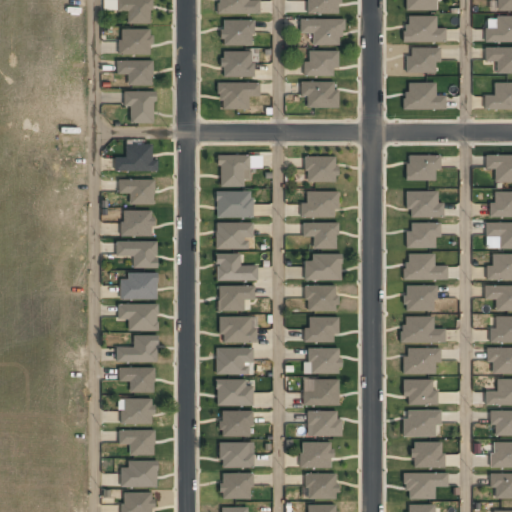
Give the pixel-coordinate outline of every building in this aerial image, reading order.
[(150,0),(115,0),(115,13),(125,13),(125,23),(150,23),(150,0)] [(218,0),(218,14),(257,14),(257,0),(218,0)] [(307,0),(307,13),(339,13),(339,0),(307,0)] [(405,0),(405,9),(435,9),(435,0),(405,0)] [(444,41),(444,28),(435,28),(435,15),(402,15),(402,41),(444,41)] [(511,16),(484,17),(485,43),(511,42),(511,16)] [(312,46),(341,46),(341,19),(298,19),(298,33),(312,33),(312,46)] [(221,20),(221,45),(252,45),(252,20),(221,20)] [(117,54),(149,54),(149,29),(117,29),(117,54)] [(405,73),(437,73),(437,47),(405,47),(405,73)] [(511,47),(484,47),(484,62),(496,62),(495,73),(511,73),(511,47)] [(336,51),(304,51),(304,76),(336,76),(336,51)] [(251,52),(220,52),(220,77),(251,77),(251,52)] [(152,61),(115,61),(115,75),(126,75),(126,85),(152,85),(152,61)] [(301,108),(336,108),(336,82),(301,82),(301,108)] [(511,109),(511,82),(493,83),(493,95),(483,96),(484,110),(511,109)] [(247,109),(247,96),(257,96),(257,83),(218,83),(218,109),(247,109)] [(443,110),(443,95),(433,95),(433,83),(402,83),(402,110),(443,110)] [(122,91),(122,108),(128,108),(128,123),(153,123),(153,91),(122,91)] [(113,171),(153,171),(153,145),(124,145),(124,157),(113,157),(113,171)] [(218,186),(247,186),(247,155),(218,156),(218,186)] [(437,155),(405,155),(405,181),(437,181),(437,155)] [(484,170),(493,170),(493,183),(511,183),(511,155),(484,155),(484,170)] [(336,181),(336,157),(303,157),(303,181),(336,181)] [(153,180),(117,180),(117,194),(128,194),(128,204),(153,204),(153,180)] [(336,217),(336,191),(304,191),(304,204),(299,204),(299,217),(336,217)] [(440,218),(440,191),(405,191),(405,218),(440,218)] [(216,218),(250,218),(250,192),(216,192),(216,218)] [(487,202),(487,217),(511,217),(511,192),(493,192),(493,202),(487,202)] [(150,211),(120,211),(120,236),(150,236),(150,211)] [(497,249),(511,249),(511,223),(484,223),(484,237),(497,237),(497,249)] [(215,249),(243,249),(243,238),(251,238),(251,224),(215,224),(215,249)] [(301,238),(312,238),(312,249),(336,249),(336,224),(301,224),(301,238)] [(405,224),(405,248),(437,248),(437,224),(405,224)] [(131,268),(156,268),(156,242),(114,242),(114,257),(131,257),(131,268)] [(432,254),(403,254),(403,280),(446,280),(446,266),(432,266),(432,254)] [(215,281),(255,281),(255,266),(238,266),(238,255),(215,255),(215,281)] [(339,255),(311,255),(311,261),(303,261),(303,280),(339,280),(339,255)] [(485,265),(485,280),(511,280),(511,255),(490,255),(490,265),(485,265)] [(118,300),(155,300),(155,274),(118,274),(118,300)] [(304,286),(304,311),(336,311),(335,286),(304,286)] [(511,311),(511,286),(483,286),(483,300),(494,300),(494,311),(511,311)] [(252,300),(252,287),(217,288),(218,311),(242,311),(242,300),(252,300)] [(432,287),(403,287),(403,310),(432,310),(432,287)] [(117,320),(127,320),(127,331),(156,331),(156,305),(117,305),(117,320)] [(432,317),(401,317),(401,343),(444,342),(444,329),(433,329),(432,317)] [(218,318),(218,343),(254,343),(254,318),(218,318)] [(336,318),(304,318),(304,342),(336,342),(336,318)] [(489,328),(489,342),(511,342),(511,318),(495,318),(495,328),(489,328)] [(115,362),(156,362),(156,336),(132,336),(132,346),(115,346),(115,362)] [(491,374),(511,374),(511,347),(485,348),(485,362),(491,362),(491,374)] [(245,364),(251,364),(251,348),(214,349),(214,375),(245,374),(245,364)] [(404,375),(434,374),(434,363),(440,362),(439,348),(403,349),(404,375)] [(308,372),(337,372),(337,350),(308,350),(308,372)] [(153,367),(117,367),(117,382),(128,382),(128,393),(153,393),(153,367)] [(511,378),(495,379),(496,391),(484,392),(484,405),(511,405),(511,378)] [(338,380),(303,379),(302,405),(338,406),(338,380)] [(401,397),(407,397),(407,404),(436,405),(437,390),(432,390),(432,380),(402,379),(401,397)] [(251,387),(244,387),(244,380),(215,380),(215,406),(251,406),(251,387)] [(117,399),(117,424),(151,424),(151,399),(117,399)] [(434,437),(434,425),(440,425),(440,410),(406,410),(406,419),(402,419),(402,437),(434,437)] [(511,436),(511,410),(488,411),(488,425),(494,425),(494,436),(511,436)] [(219,436),(251,436),(251,411),(219,411),(219,436)] [(337,413),(312,413),(312,435),(337,435),(337,413)] [(153,431),(117,431),(117,444),(128,444),(128,455),(153,455),(153,431)] [(490,468),(511,467),(511,442),(490,443),(490,468)] [(251,452),(246,452),(246,444),(218,444),(218,467),(251,467),(251,452)] [(301,466),(326,466),(326,444),(301,444),(301,466)] [(418,454),(415,454),(416,466),(438,465),(438,444),(418,445),(418,454)] [(119,487),(155,487),(155,462),(119,462),(119,487)] [(249,473),(219,473),(219,499),(249,499),(249,473)] [(446,473),(404,473),(405,499),(434,499),(434,487),(446,487),(446,473)] [(330,476),(308,476),(308,493),(330,494),(330,476)] [(511,477),(498,477),(498,498),(511,498),(511,477)] [(152,511),(152,493),(120,493),(120,511),(152,511)]
